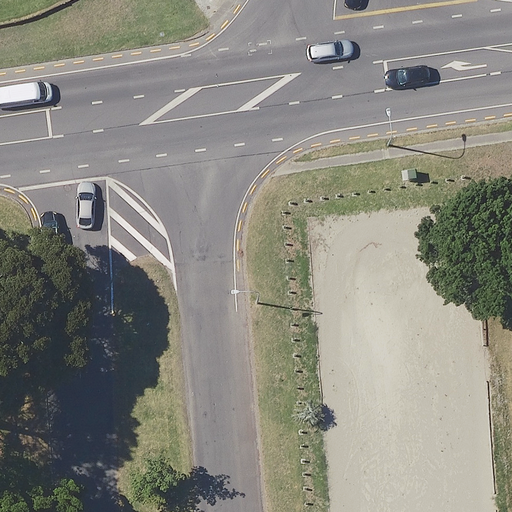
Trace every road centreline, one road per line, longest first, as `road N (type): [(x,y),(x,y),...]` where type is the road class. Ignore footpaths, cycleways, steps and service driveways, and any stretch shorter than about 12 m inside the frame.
road 1 (residential): [(201,103),(236,511)]
road 2 (residential): [(99,511),(58,135)]
road 3 (trunk): [(511,49),(347,64)]
road 4 (trunk): [(347,64),(201,103)]
road 5 (trunk): [(201,103),(58,135)]
